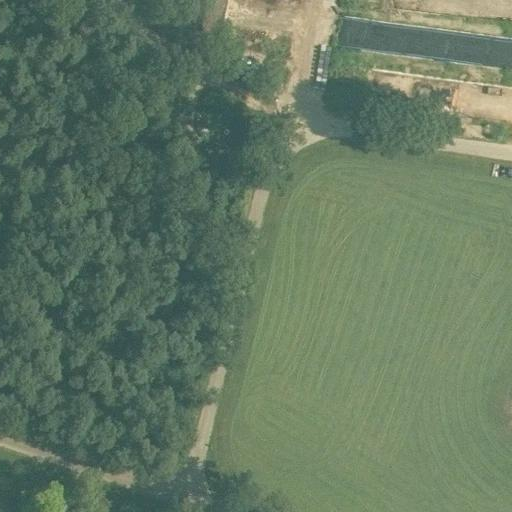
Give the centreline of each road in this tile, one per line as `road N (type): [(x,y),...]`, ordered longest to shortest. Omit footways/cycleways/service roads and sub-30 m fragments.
road 1 (unknown): [(178,511),(269,133)]
road 2 (unclassified): [(178,511),(0,447)]
